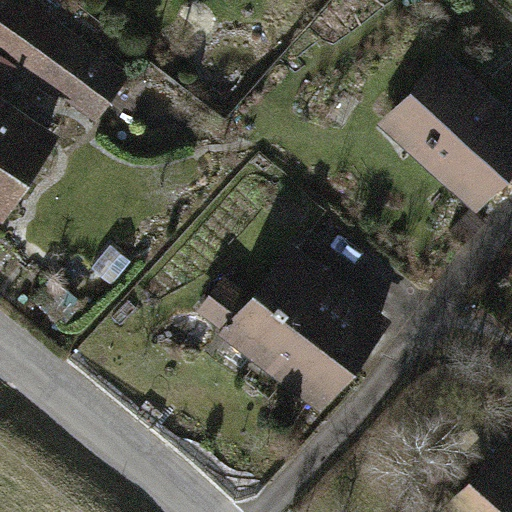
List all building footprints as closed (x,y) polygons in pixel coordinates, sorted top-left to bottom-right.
[(36,0),(2,0),(0,4),(0,50),(97,119),(133,68),(36,0)] [(511,165),(511,99),(446,42),(380,118),(478,204),(511,165)] [(0,87),(0,213),(2,214),(59,126),(0,87)] [(223,325),(220,330),(323,407),(394,314),(291,236),(251,289),(223,325)] [(251,289),(223,268),(196,305),(223,325),(251,289)] [(511,511),(511,400),(498,388),(445,448),(467,467),(427,511),(511,511)]
